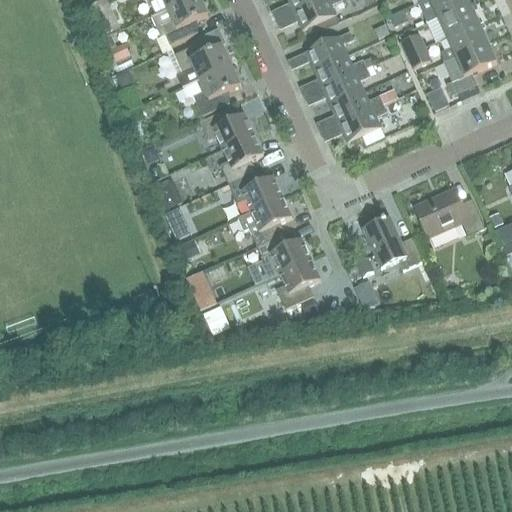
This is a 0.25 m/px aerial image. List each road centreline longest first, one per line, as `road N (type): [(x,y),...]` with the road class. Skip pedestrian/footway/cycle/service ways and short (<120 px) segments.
road 1 (unclassified): [(0,480),(511,392)]
road 2 (residential): [(511,125),(350,195),(329,192),(239,0)]
